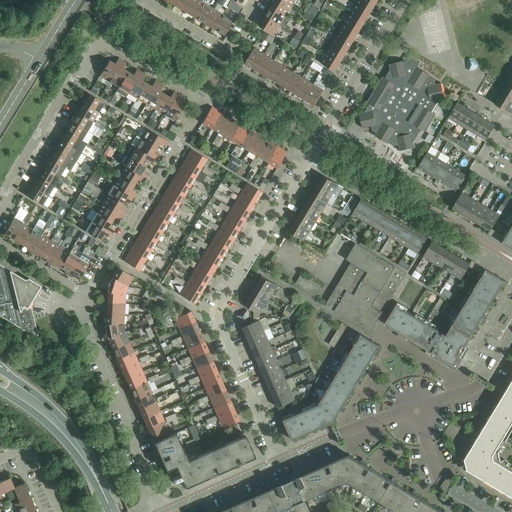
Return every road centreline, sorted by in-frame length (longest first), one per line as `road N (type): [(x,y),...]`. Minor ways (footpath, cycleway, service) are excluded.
road 1 (residential): [(0,208),(9,177),(98,40),(201,104),(109,257)]
road 2 (residential): [(278,460),(217,309),(307,161)]
road 3 (residential): [(162,511),(87,326)]
road 4 (residential): [(141,0),(231,51),(257,0)]
road 5 (tertiary): [(278,460),(415,408)]
road 6 (tertiary): [(0,122),(75,0)]
road 7 (residential): [(330,122),(404,0)]
road 8 (tertiary): [(491,511),(437,470),(415,408)]
road 9 (tertiary): [(415,408),(481,385),(511,334)]
road 10 (tertiary): [(164,511),(278,460)]
